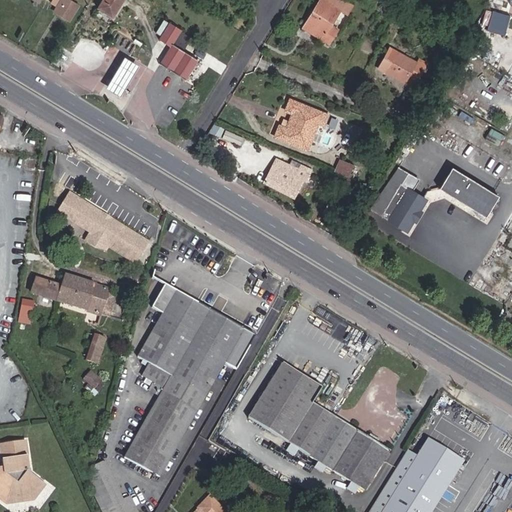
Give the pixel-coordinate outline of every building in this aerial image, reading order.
[(81,5),(72,0),(61,0),(59,5),(57,7),(66,13),(64,16),(71,21),(81,5)] [(104,0),(100,7),(114,16),(123,0),(104,0)] [(330,26),(339,11),(345,15),(351,5),(343,0),(319,0),(304,25),(323,37),(321,40),(329,44),(337,30),(330,26)] [(57,7),(55,11),(64,16),(66,13),(57,7)] [(506,32),(509,13),(486,9),(483,29),(506,32)] [(185,80),(198,60),(182,50),(173,45),(180,32),(182,30),(169,22),(158,40),(170,47),(159,64),(185,80)] [(323,37),(304,25),(303,28),(321,40),(323,37)] [(463,40),(469,30),(456,25),(451,35),(463,40)] [(182,50),(190,38),(180,32),(173,45),(182,50)] [(100,62),(101,56),(100,50),(97,46),(91,43),(85,44),(80,47),(77,52),(77,58),(79,63),(84,68),(89,68),(95,66),(100,62)] [(417,83),(427,64),(418,59),(416,63),(390,49),(387,53),(394,57),(388,68),(381,65),(379,69),(406,83),(406,82),(408,78),(417,83)] [(388,68),(394,57),(387,53),(381,65),(388,68)] [(120,98),(139,66),(124,57),(105,89),(120,98)] [(417,83),(408,78),(406,82),(419,89),(421,85),(417,83)] [(307,150),(317,123),(323,126),(327,115),(289,100),(285,111),(292,114),(288,122),(287,125),(286,129),(279,126),(274,137),(307,150)] [(240,146),(243,138),(225,131),(222,138),(240,146)] [(305,183),(312,171),(291,161),(289,166),(276,160),(264,182),(293,197),(301,181),(305,183)] [(348,177),(353,165),(339,160),(334,172),(348,177)] [(419,211),(426,199),(412,191),(402,185),(409,174),(398,167),(370,209),(407,232),(414,220),(419,211)] [(485,218),(499,196),(452,167),(439,189),(485,218)] [(412,191),(419,180),(409,174),(402,185),(412,191)] [(349,190),(353,181),(347,179),(343,187),(349,190)] [(135,264),(147,243),(109,219),(107,222),(100,218),(102,215),(69,194),(57,213),(90,233),(85,242),(105,251),(108,247),(135,264)] [(330,217),(336,205),(329,201),(323,213),(330,217)] [(416,222),(422,213),(419,211),(414,220),(416,222)] [(109,316),(115,297),(113,295),(108,294),(109,290),(64,276),(60,287),(55,302),(100,316),(101,315),(106,317),(109,316)] [(55,302),(60,287),(35,279),(30,294),(55,302)] [(236,371),(255,337),(164,285),(151,308),(162,314),(137,357),(143,360),(148,364),(146,367),(141,376),(146,378),(153,382),(151,386),(149,390),(159,396),(124,458),(159,478),(224,364),(236,371)] [(32,313),(34,303),(22,300),(18,323),(29,325),(31,313),(32,313)] [(110,348),(94,340),(90,339),(81,357),(92,362),(102,366),(110,348)] [(296,448),(320,409),(311,404),(321,388),(282,364),(247,418),(296,448)] [(97,392),(104,385),(90,372),(83,380),(88,384),(93,389),(97,392)] [(93,389),(88,384),(85,388),(90,392),(93,389)] [(364,491),(388,451),(320,409),(296,448),(364,491)] [(31,499),(43,484),(29,473),(25,441),(0,444),(0,451),(2,467),(0,467),(0,494),(1,493),(6,497),(5,502),(31,499)] [(426,442),(417,457),(405,451),(370,511),(432,511),(460,461),(426,442)] [(103,511),(123,502),(107,468),(92,475),(89,484),(102,511),(103,511)] [(34,502),(46,486),(43,484),(31,499),(5,502),(6,497),(1,493),(0,494),(0,501),(6,506),(34,502)] [(198,510),(211,497),(209,495),(197,508),(198,510)] [(224,511),(225,511),(211,497),(198,510),(196,511),(224,511)] [(136,511),(130,499),(123,502),(103,511),(136,511)]
